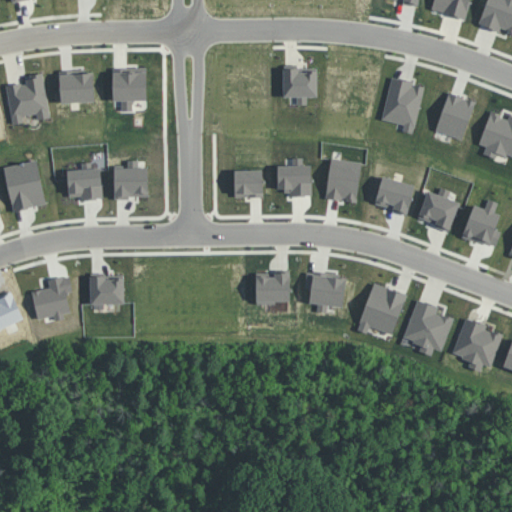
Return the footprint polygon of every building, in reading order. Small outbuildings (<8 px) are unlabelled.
[(434,0),(432,9),(465,17),(469,0),(434,0)] [(511,0),(486,0),(479,23),(499,30),(500,28),(511,32),(511,0)] [(113,67),(113,100),(121,100),(122,110),(140,109),(139,99),(147,99),(146,67),(113,67)] [(283,96),(297,96),(297,103),(307,104),(307,95),(317,96),(318,69),(284,68),(283,96)] [(94,70),(60,71),(61,101),(94,101),(94,70)] [(6,85),(12,123),(24,122),(23,115),(36,113),(37,119),(50,117),(43,72),(26,75),(27,81),(6,85)] [(382,119),(404,123),(403,130),(414,133),(424,84),(391,77),(382,119)] [(436,130),(462,138),(475,100),(449,91),(436,130)] [(480,143),(485,145),(483,153),(495,157),(497,151),(511,156),(511,116),(490,110),(480,143)] [(312,195),(311,164),(302,165),(302,157),(290,157),(290,164),(278,164),(278,189),(290,189),(290,196),(312,195)] [(361,161),(330,158),(326,197),(357,201),(361,161)] [(115,167),(115,197),(148,196),(148,165),(138,165),(138,159),(128,159),(128,167),(115,167)] [(103,198),(101,167),(92,167),(92,161),(82,162),(82,169),(68,169),(69,196),(80,196),(81,199),(103,198)] [(235,196),(263,196),(263,169),(235,170),(235,196)] [(415,184),(383,175),(375,204),(407,212),(415,184)] [(496,246),(501,231),(495,229),(500,213),(495,212),(498,201),(488,198),(485,207),(473,203),(463,236),(496,246)] [(257,302),(290,301),(289,271),(256,272),(257,302)] [(346,275),(312,272),(310,302),(318,303),(317,310),(333,311),(334,305),(343,306),(346,275)] [(124,276),(105,277),(105,275),(90,275),(91,304),(125,303),(124,276)] [(370,326),(393,334),(406,293),(373,282),(358,329),(368,332),(370,326)] [(442,350),(453,318),(436,311),(438,306),(417,298),(403,337),(421,343),(419,350),(431,355),(434,347),(442,350)] [(453,353),(471,359),(468,366),(481,370),(483,363),(492,366),(502,333),(485,327),(486,323),(464,317),(453,353)] [(511,340),(503,365),(511,368),(511,340)]
